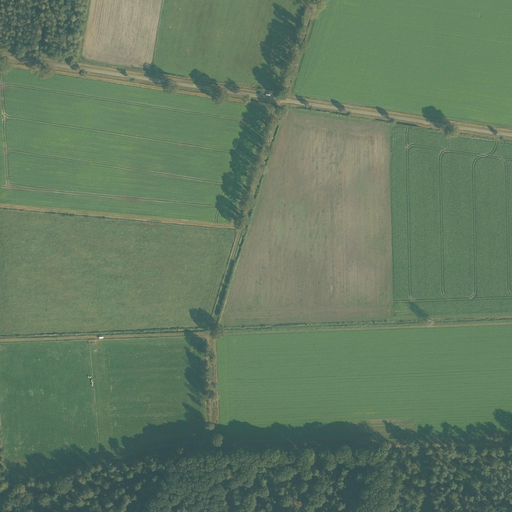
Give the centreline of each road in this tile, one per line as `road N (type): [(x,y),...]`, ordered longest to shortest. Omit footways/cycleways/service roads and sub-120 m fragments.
road 1 (unclassified): [(0,56),(511,134)]
road 2 (track): [(417,446),(172,452),(0,491)]
road 3 (track): [(211,447),(208,330),(280,99)]
road 4 (track): [(211,447),(511,439)]
road 5 (track): [(0,486),(174,447),(211,447)]
